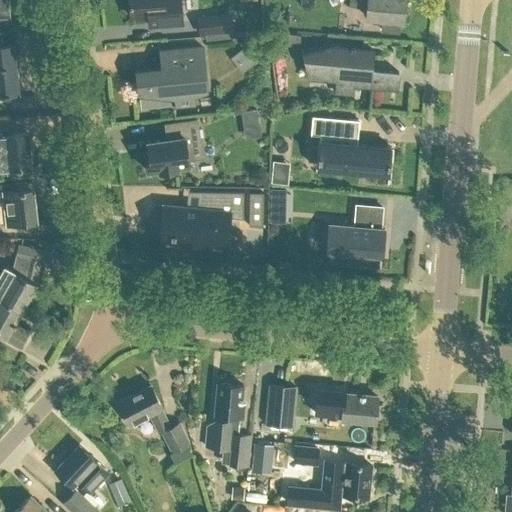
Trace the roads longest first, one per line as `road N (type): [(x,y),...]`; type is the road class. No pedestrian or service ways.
road 1 (tertiary): [(440,351),(472,0)]
road 2 (residential): [(440,351),(103,320)]
road 3 (residential): [(103,320),(107,261),(84,0)]
road 4 (residential): [(0,449),(103,320)]
road 5 (tertiary): [(426,511),(440,351)]
